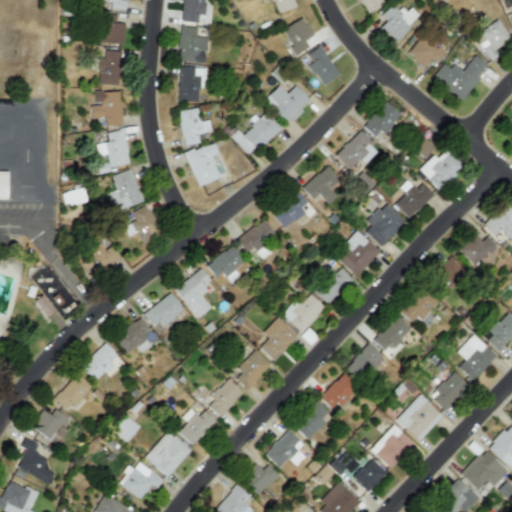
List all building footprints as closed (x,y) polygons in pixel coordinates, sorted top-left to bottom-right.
[(95,0),(96,0),(109,1),(108,9),(123,9),(123,0),(95,0)] [(181,0),(180,22),(207,23),(207,0),(181,0)] [(293,8),(290,0),(270,0),(274,12),(293,8)] [(356,0),(363,13),(382,5),(379,0),(356,0)] [(392,42),(417,16),(406,5),(398,12),(390,4),(378,16),(383,21),(377,28),(392,42)] [(114,15),(95,14),(94,43),(122,44),(122,23),(114,23),(114,15)] [(310,36),(301,18),(280,28),(293,54),(306,47),(302,39),(310,36)] [(486,61),(497,55),(494,48),(508,40),(497,20),(472,34),(486,61)] [(175,60),(202,63),(205,38),(194,36),(195,28),(179,26),(175,60)] [(433,64),(442,53),(420,34),(404,53),(421,67),(428,59),(433,64)] [(337,75),(317,45),(301,56),(320,86),(337,75)] [(458,101),(487,65),(473,55),(460,71),(451,64),(448,68),(441,63),(429,78),(458,101)] [(176,101),(196,102),(197,87),(203,88),(203,67),(176,66),(176,101)] [(283,125),(308,101),(293,85),(284,94),(276,86),(260,100),(283,125)] [(377,142),(399,115),(381,101),(359,128),(377,142)] [(175,111),(181,145),(202,141),(201,133),(209,132),(206,112),(197,114),(196,108),(175,111)] [(228,136),(247,156),(277,128),(262,111),(239,133),(236,129),(228,136)] [(126,164),(121,129),(104,132),(105,142),(93,144),(95,156),(104,154),(106,167),(126,164)] [(375,152),(356,132),(331,155),(346,170),(357,159),(362,164),(375,152)] [(195,187),(217,178),(209,157),(215,154),(210,142),(181,153),(195,187)] [(417,170),(436,190),(460,168),(441,147),(417,170)] [(341,184),(324,165),(299,188),(316,206),(341,184)] [(112,212),(140,200),(127,169),(108,177),(114,189),(104,193),(112,212)] [(418,184),(413,189),(404,180),(397,187),(403,193),(391,205),(406,219),(429,194),(418,184)] [(61,205),(84,201),(82,184),(58,187),(61,205)] [(301,213),(297,207),(303,203),(295,191),(267,211),(280,228),(301,213)] [(511,222),(511,208),(505,201),(480,225),(499,246),(511,234),(511,227),(510,225),(511,222)] [(362,231),(379,246),(402,221),(381,202),(363,222),(368,226),(362,231)] [(135,233),(137,241),(156,236),(148,205),(128,210),(131,221),(122,223),(125,236),(135,233)] [(244,253),(271,235),(261,220),(233,238),(244,253)] [(352,276),(376,251),(354,230),(330,255),(352,276)] [(483,236),(479,240),(472,233),(456,250),(472,266),(493,245),(483,236)] [(115,264),(110,242),(90,246),(95,268),(115,264)] [(203,264),(215,280),(241,261),(229,245),(203,264)] [(430,276),(445,288),(461,269),(446,257),(430,276)] [(327,270),(309,290),(325,304),(348,278),(336,267),(331,273),(327,270)] [(194,318),(208,307),(201,298),(214,289),(198,268),(171,289),(194,318)] [(397,312),(413,326),(435,301),(419,287),(397,312)] [(151,328),(158,323),(164,331),(185,316),(168,293),(140,313),(151,328)] [(278,314),(299,333),(321,308),(306,294),(296,305),(291,300),(278,314)] [(511,333),(511,319),(504,311),(480,337),(495,352),(511,333)] [(369,340),(384,354),(407,329),(392,315),(369,340)] [(133,346),(139,353),(149,345),(143,337),(149,332),(137,317),(110,339),(123,354),(133,346)] [(260,333),(265,337),(256,348),(271,362),(295,336),(274,317),(260,333)] [(469,381),(493,356),(470,334),(453,352),(461,360),(455,367),(469,381)] [(102,371),(107,377),(121,364),(102,343),(78,365),(92,381),(102,371)] [(366,344),(342,367),(360,386),(384,362),(366,344)] [(228,375),(244,390),(268,365),(252,350),(228,375)] [(465,385),(447,369),(424,395),(442,411),(465,385)] [(74,407),(88,384),(70,373),(52,402),(64,409),(68,403),(74,407)] [(334,402),(338,406),(354,388),(339,374),(316,398),(328,408),(334,402)] [(240,393),(225,378),(207,396),(211,401),(205,407),(216,418),(240,393)] [(392,419),(415,441),(440,416),(417,394),(392,419)] [(189,446),(212,421),(192,402),(178,417),(184,422),(175,432),(189,446)] [(323,422),(318,418),(324,412),(314,402),(289,425),(304,440),(323,422)] [(48,415),(41,410),(29,427),(54,444),(58,438),(54,434),(65,418),(52,409),(48,415)] [(485,447),(507,467),(511,461),(511,424),(509,421),(485,447)] [(387,469),(411,444),(390,424),(366,450),(387,469)] [(276,469),(301,445),(286,429),(261,454),(276,469)] [(164,477),(188,451),(165,430),(141,456),(164,477)] [(14,466),(44,484),(53,468),(44,462),(50,453),(23,437),(17,446),(23,450),(14,466)] [(457,475),(475,490),(483,480),(491,487),(504,471),(478,450),(457,475)] [(357,466),(348,476),(365,492),(383,472),(368,458),(359,467),(357,466)] [(154,488),(160,479),(134,461),(117,485),(137,499),(148,484),(154,488)] [(239,479),(256,495),(275,475),(264,464),(259,469),(253,463),(239,479)] [(450,511),(455,507),(461,511),(464,511),(476,497),(453,479),(434,503),(445,511),(450,511)] [(34,491),(0,480),(0,509),(2,510),(1,511),(30,511),(28,511),(34,491)] [(347,511),(357,502),(336,483),(313,508),(317,511),(347,511)] [(247,511),(250,510),(244,505),(250,499),(234,485),(211,510),(212,511),(247,511)] [(90,511),(132,511),(100,494),(90,511)]
